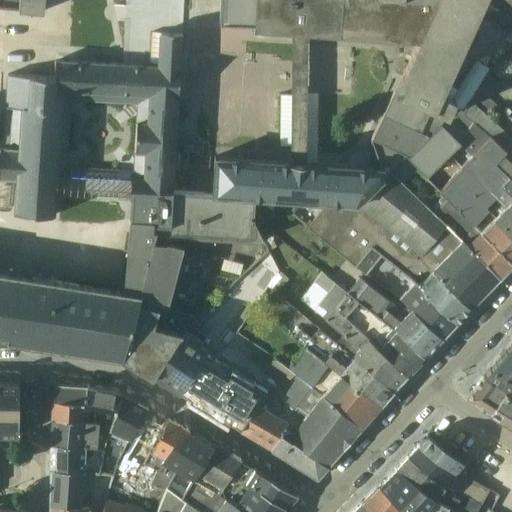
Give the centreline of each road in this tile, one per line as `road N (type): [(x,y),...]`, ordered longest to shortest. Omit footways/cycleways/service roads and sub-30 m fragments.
road 1 (residential): [(325,494),(164,395),(87,365),(39,363)]
road 2 (residential): [(429,383),(325,494)]
road 3 (residential): [(37,511),(39,363)]
